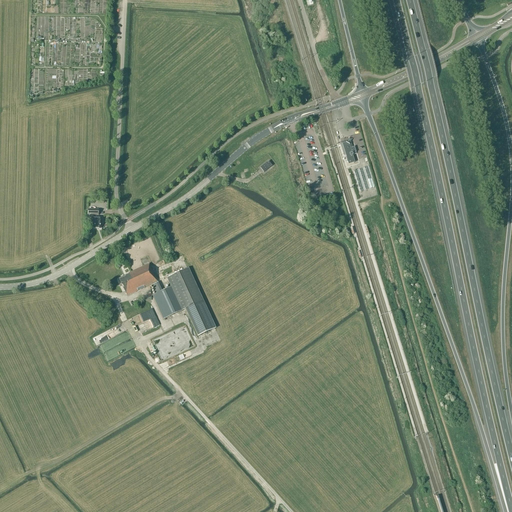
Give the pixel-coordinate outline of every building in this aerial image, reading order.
[(44,70),(35,69),(34,86),(39,87),(39,92),(43,92),(44,70)] [(347,155),(347,157),(346,158),(347,162),(348,162),(349,165),(354,163),(351,156),(353,156),(352,154),(355,153),(356,153),(354,147),(352,148),(350,142),(351,141),(349,140),(348,139),(348,141),(342,143),(340,145),(341,147),(344,156),(347,155)] [(264,173),(272,166),(268,162),(260,168),(264,173)] [(356,178),(356,176),(360,192),(374,188),(372,179),(368,178),(375,177),(364,176),(362,176),(362,174),(364,174),(365,174),(368,174),(367,172),(370,172),(369,167),(354,170),(356,178)] [(93,220),(93,216),(98,216),(98,210),(88,210),(88,227),(93,227),(93,229),(101,229),(101,218),(97,218),(97,220),(93,220)] [(125,277),(119,280),(124,291),(127,296),(151,285),(155,295),(152,296),(163,320),(175,314),(182,311),(185,309),(198,337),(215,329),(188,269),(167,279),(171,288),(161,292),(149,264),(128,274),(128,275),(125,276),(125,277)] [(105,352),(114,348),(110,340),(101,345),(105,352)] [(189,351),(179,356),(181,360),(191,356),(189,351)]
